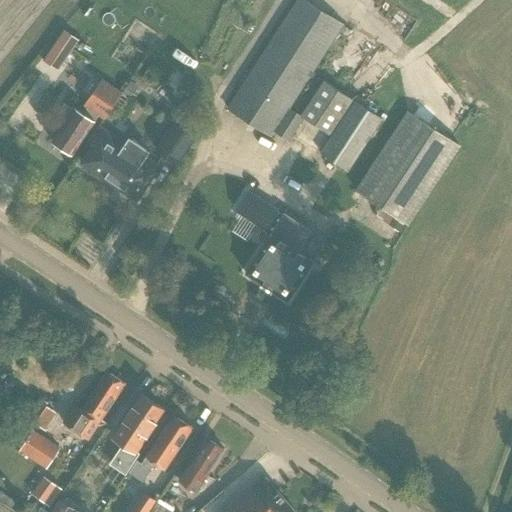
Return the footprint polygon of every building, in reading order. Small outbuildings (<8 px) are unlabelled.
[(304,0),(298,0),(229,109),(272,137),(275,131),(290,141),(304,118),(302,116),(290,109),(344,25),(304,0)] [(56,66),(77,35),(65,27),(45,58),(56,66)] [(176,92),(187,96),(195,76),(183,72),(176,92)] [(62,129),(53,142),(73,155),(100,115),(105,119),(122,94),(104,82),(102,81),(85,106),(88,108),(84,115),(77,110),(75,109),(74,110),(66,105),(53,123),(62,129)] [(324,81),(302,116),(304,118),(330,134),(353,100),(324,81)] [(332,137),(321,154),(348,171),(382,119),(356,102),(332,137)] [(45,103),(34,107),(39,120),(50,115),(45,103)] [(409,225),(461,146),(408,111),(356,191),(409,225)] [(154,149),(177,165),(195,137),(173,122),(154,149)] [(94,147),(84,163),(137,198),(153,175),(151,174),(157,165),(148,159),(147,158),(151,152),(129,138),(126,143),(105,129),(100,126),(88,142),(94,147)] [(320,159),(309,183),(323,190),(334,165),(320,159)] [(251,192),(238,212),(266,230),(260,238),(267,243),(247,274),(288,301),(313,262),(279,239),(286,229),(272,220),(278,210),(251,192)] [(75,409),(65,424),(88,439),(125,383),(108,372),(83,409),(81,413),(75,409)] [(122,445),(109,464),(126,475),(141,453),(138,451),(141,447),(165,410),(142,394),(112,439),(122,445)] [(42,403),(31,420),(42,428),(53,411),(42,403)] [(143,481),(155,463),(164,469),(192,428),(175,416),(157,443),(156,442),(156,443),(142,464),(138,461),(130,473),(143,481)] [(21,451),(48,469),(61,449),(34,431),(21,451)] [(208,438),(180,480),(197,492),(225,449),(208,438)] [(295,511),(265,476),(223,511),(295,511)] [(0,511),(14,511),(15,511),(10,508),(14,502),(0,491),(0,511)] [(148,511),(156,501),(144,493),(131,511),(148,511)] [(77,511),(60,501),(52,511),(77,511)] [(174,511),(157,501),(149,511),(174,511)]
